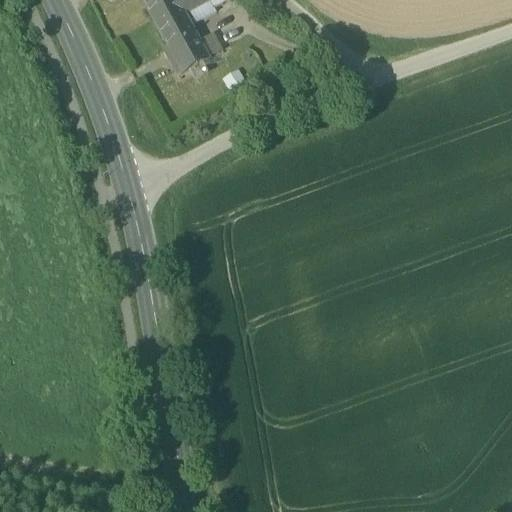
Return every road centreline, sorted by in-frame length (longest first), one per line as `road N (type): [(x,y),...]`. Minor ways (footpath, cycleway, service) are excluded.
road 1 (tertiary): [(188,511),(129,191),(54,0)]
road 2 (track): [(511,29),(361,83),(129,191)]
